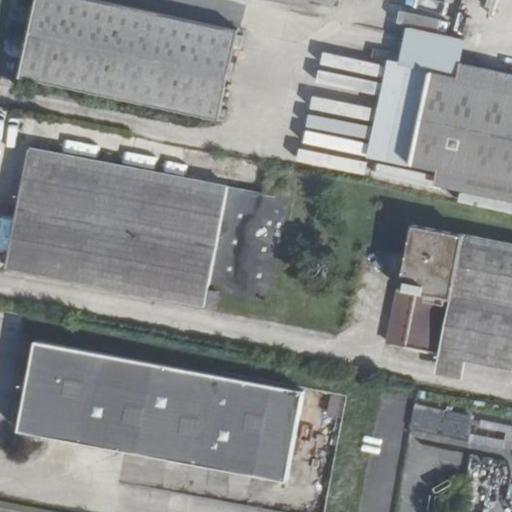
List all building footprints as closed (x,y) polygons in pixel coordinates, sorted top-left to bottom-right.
[(219,120),(238,29),(103,0),(37,0),(22,77),(219,120)] [(432,73),(433,68),(391,59),(370,157),(411,166),(412,162),(432,73)] [(457,77),(511,89),(511,74),(460,63),(457,77)] [(434,74),(432,73),(412,162),(414,162),(414,164),(438,169),(511,185),(511,89),(457,77),(434,72),(434,74)] [(218,294),(268,304),(289,199),(30,148),(6,266),(205,306),(207,292),(218,294)] [(424,188),(427,177),(374,162),(371,173),(424,188)] [(435,183),(511,200),(511,185),(438,169),(435,183)] [(511,243),(413,223),(389,343),(511,367),(511,243)] [(218,294),(207,292),(205,306),(215,309),(218,294)] [(287,481),(304,390),(37,340),(19,430),(287,481)] [(341,418),(345,396),(333,394),(328,415),(341,418)] [(463,442),(469,418),(414,403),(408,428),(463,442)] [(501,511),(504,467),(493,467),(493,470),(479,469),(476,511),(501,511)]
